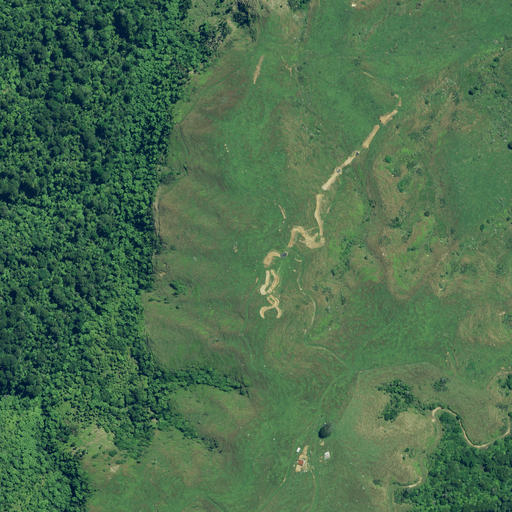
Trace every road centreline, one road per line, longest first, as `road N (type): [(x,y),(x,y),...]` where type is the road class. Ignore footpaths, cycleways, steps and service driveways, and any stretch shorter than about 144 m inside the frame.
road 1 (track): [(253,511),(291,460),(298,417),(248,325),(248,277),(275,211),(271,175),(253,144)]
road 2 (track): [(511,411),(505,435),(479,447),(463,436),(455,415),(438,407),(423,414),(433,433),(416,481),(395,488),(386,511)]
